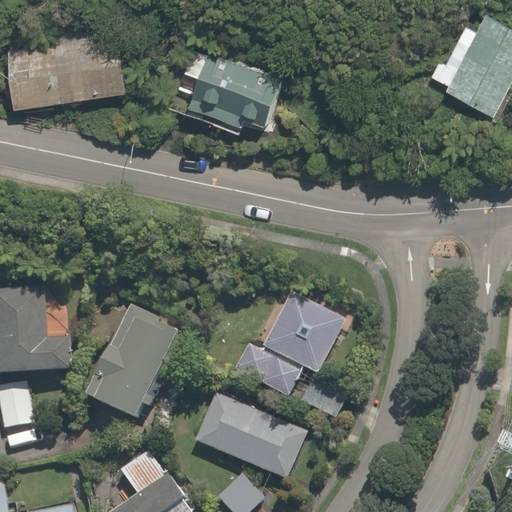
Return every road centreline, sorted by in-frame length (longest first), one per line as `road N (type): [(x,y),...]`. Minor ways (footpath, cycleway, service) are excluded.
road 1 (residential): [(407,217),(255,211),(0,157)]
road 2 (residential): [(489,213),(477,392),(423,511)]
road 3 (residential): [(347,511),(405,386),(413,305),(407,217)]
